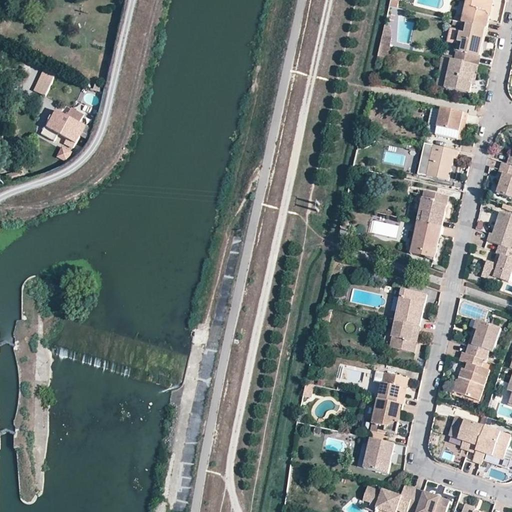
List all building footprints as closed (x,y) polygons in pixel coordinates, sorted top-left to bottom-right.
[(471,12),(466,16),(465,21),(490,27),(492,16),(487,15),(489,11),(494,7),(495,0),(469,0),(469,2),(472,7),(471,12)] [(490,27),(465,21),(458,49),(483,55),(486,44),(483,43),(485,36),(487,36),(490,27)] [(456,43),(457,30),(449,29),(447,42),(456,43)] [(393,37),(384,35),(383,42),(392,44),(393,37)] [(444,87),(448,59),(442,58),(438,86),(444,87)] [(479,75),(481,64),(454,58),(448,87),(472,92),(474,83),(476,74),(479,75)] [(27,63),(15,87),(28,93),(40,69),(27,63)] [(50,87),(55,75),(43,71),(38,83),(50,87)] [(469,120),(470,113),(445,107),(438,133),(461,138),(465,120),(469,120)] [(90,129),(79,123),(84,115),(71,108),(67,116),(57,111),(54,117),(51,116),(41,134),(54,141),(58,133),(65,137),(62,143),(73,148),(80,135),(86,138),(90,129)] [(427,175),(435,144),(427,142),(420,173),(427,175)] [(459,159),(461,150),(435,144),(427,175),(450,180),(455,158),(459,159)] [(65,160),(71,152),(63,146),(57,154),(65,160)] [(511,173),(511,163),(509,162),(504,161),(501,170),(505,172),(511,173)] [(511,173),(505,172),(504,174),(503,180),(499,191),(511,196),(511,173)] [(419,221),(443,227),(447,211),(444,210),(445,205),(448,205),(450,196),(425,191),(418,221),(419,221)] [(490,231),(488,240),(499,244),(511,247),(511,213),(504,210),(500,221),(497,220),(493,232),(490,231)] [(439,236),(442,234),(443,227),(419,221),(415,238),(413,246),(412,253),(426,257),(435,260),(437,236),(439,236)] [(511,247),(499,244),(497,251),(498,252),(502,253),(499,263),(495,261),(487,259),(482,273),(494,277),(495,275),(508,279),(511,268),(511,247)] [(428,294),(403,289),(396,320),(421,326),(425,310),(418,308),(420,303),(426,304),(428,294)] [(421,326),(396,320),(392,335),(397,336),(395,347),(412,351),(415,340),(411,339),(413,333),(419,334),(421,326)] [(476,321),(469,343),(473,344),(480,322),(476,321)] [(466,353),(486,360),(489,352),(493,353),(501,329),(493,326),(489,325),(480,322),(473,344),(469,343),(466,353)] [(466,353),(463,352),(460,360),(469,363),(467,369),(466,368),(463,377),(467,379),(466,382),(462,380),(458,391),(485,400),(495,371),(487,368),(489,361),(486,360),(466,353)] [(387,383),(382,382),(378,398),(403,404),(405,395),(399,394),(400,388),(403,388),(406,376),(389,372),(387,383)] [(399,394),(405,395),(409,377),(406,376),(403,388),(400,388),(399,394)] [(403,404),(378,398),(374,420),(376,425),(387,427),(386,432),(396,435),(399,424),(397,423),(399,413),(401,413),(403,404)] [(476,452),(485,426),(456,417),(451,433),(464,438),(470,440),(467,448),(476,452)] [(376,425),(374,420),(371,431),(385,434),(386,432),(387,427),(376,425)] [(476,452),(473,460),(482,463),(486,453),(504,459),(505,458),(508,448),(511,435),(485,426),(476,452)] [(392,453),(395,443),(370,437),(364,467),(388,472),(391,461),(388,461),(390,452),(392,453)] [(470,440),(464,438),(461,446),(467,448),(470,440)] [(408,508),(415,487),(404,483),(400,493),(396,492),(395,496),(391,494),(392,491),(383,488),(382,489),(366,484),(361,500),(369,502),(375,504),(373,511),(374,511),(394,511),(396,508),(407,511),(408,508)] [(442,511),(444,511),(449,499),(415,487),(408,508),(417,511),(434,511),(435,510),(442,511)] [(375,504),(369,502),(366,509),(373,511),(375,504)]
